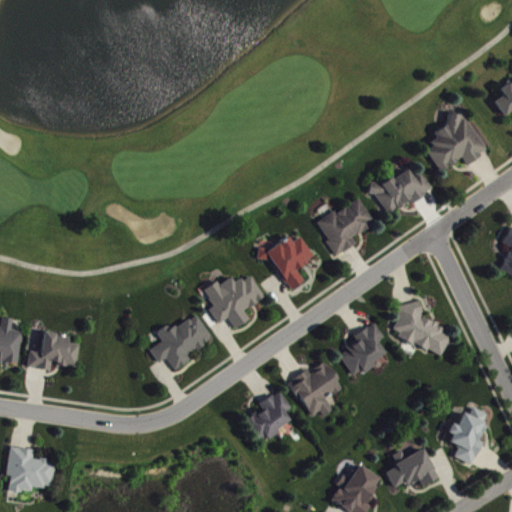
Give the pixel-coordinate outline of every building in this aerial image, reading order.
[(488,153),(461,112),(449,120),(452,124),(436,135),(441,142),(427,150),(442,173),(463,159),(468,166),(488,153)] [(433,191),(422,174),(415,178),(408,168),(373,192),(390,216),(411,201),(414,204),(433,191)] [(360,200),(318,224),(337,257),(358,245),(354,239),(376,226),(360,200)] [(316,258),(302,238),(295,243),(290,236),(260,257),(265,264),(270,260),(292,292),(306,282),(298,271),(316,258)] [(266,299),(252,276),(238,285),(233,278),(222,286),(219,282),(205,291),(216,307),(210,311),(219,326),(230,319),(237,330),(252,321),(246,312),(266,299)] [(399,308),(401,317),(397,325),(400,339),(414,346),(416,346),(427,352),(430,351),(443,358),(452,339),(446,336),(444,329),(424,318),(421,302),(399,308)] [(177,372),(193,362),(189,356),(214,340),(198,315),(172,332),(169,326),(158,333),(164,343),(152,351),(161,365),(169,360),(177,372)] [(0,327),(0,364),(9,366),(9,364),(20,365),(23,333),(13,331),(14,320),(3,319),(2,328),(0,327)] [(388,356),(379,344),(386,339),(377,326),(338,353),(353,376),(362,370),(364,372),(388,356)] [(78,368),(81,345),(70,344),(71,337),(46,334),(43,354),(32,352),(30,369),(52,372),(53,365),(78,368)] [(343,390),(326,364),(312,373),(310,371),(290,384),(313,419),(322,413),(325,418),(335,411),(328,400),(343,390)] [(294,410),(282,392),(261,406),(264,410),(247,421),(262,443),(293,422),(287,414),(294,410)] [(475,467),(484,443),(480,442),(490,415),(473,409),(471,416),(464,414),(459,427),(452,424),(445,441),(461,447),(456,460),(475,467)] [(36,451),(11,448),(8,478),(11,478),(10,492),(34,494),(35,487),(54,489),(57,462),(35,460),(36,451)] [(406,459),(403,452),(394,457),(399,468),(387,474),(395,490),(407,484),(408,488),(421,482),(424,487),(439,480),(425,450),(406,459)] [(347,511),(368,511),(372,507),(367,503),(382,480),(361,466),(351,481),(344,476),(337,486),(341,489),(332,502),(347,511)]
